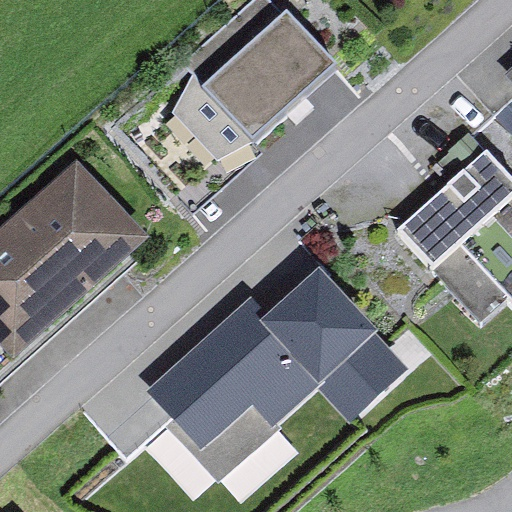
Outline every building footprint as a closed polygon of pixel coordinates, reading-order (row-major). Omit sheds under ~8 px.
[(353,55),(303,0),(274,0),(206,60),(274,130),(353,55)] [(511,25),(497,39),(511,54),(511,25)] [(511,126),(487,96),(409,170),(425,190),(417,223),(451,261),(474,244),(511,295),(511,126)] [(0,245),(0,306),(30,343),(157,236),(97,164),(0,245)] [(386,349),(320,275),(269,321),(251,300),(144,397),(202,460),(253,415),(272,435),(319,393),(349,427),(430,354),(407,330),(386,349)]
